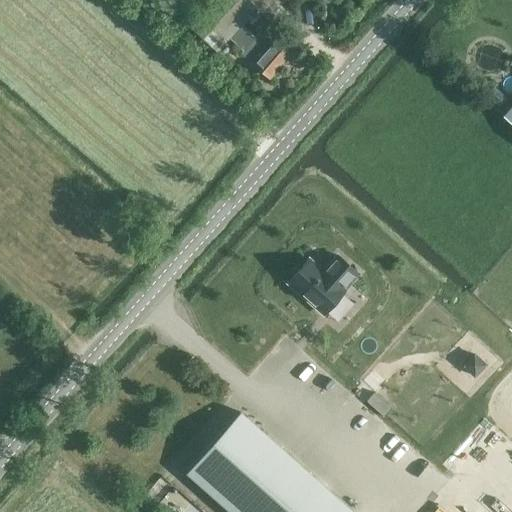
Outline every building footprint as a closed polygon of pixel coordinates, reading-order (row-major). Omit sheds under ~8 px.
[(269,79),(299,46),(283,31),(271,45),(258,33),(254,38),(241,26),(256,9),(245,0),(211,0),(188,26),(217,52),(229,39),(242,51),(240,53),(269,79)] [(485,96),(499,108),(507,99),(493,87),(485,96)] [(511,104),(502,115),(511,123),(511,104)] [(343,290),(357,273),(338,255),(323,272),(308,259),(288,282),(324,314),(344,291),(343,290)] [(353,511),(240,412),(186,473),(230,511),(353,511)]
